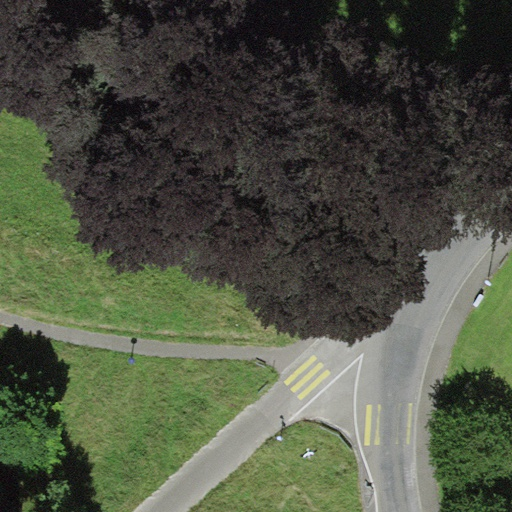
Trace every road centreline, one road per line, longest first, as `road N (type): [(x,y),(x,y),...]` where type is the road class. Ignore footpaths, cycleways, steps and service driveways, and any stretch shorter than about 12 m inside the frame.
road 1 (unclassified): [(89,0),(169,118),(316,182),(492,186)]
road 2 (residential): [(390,368),(317,372),(162,511)]
road 3 (unclassified): [(390,368),(400,314),(424,264),(492,186)]
road 4 (unclassified): [(390,368),(384,423),(395,511)]
